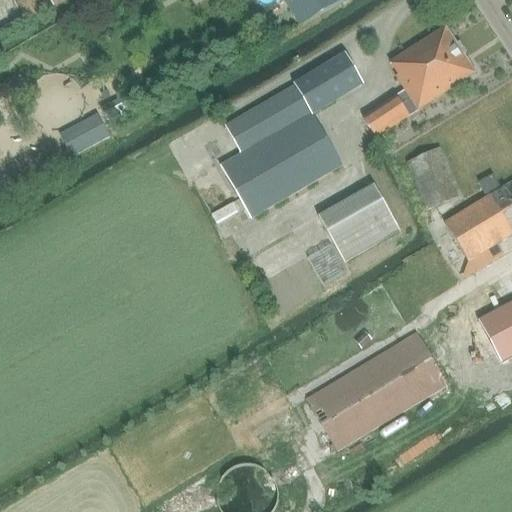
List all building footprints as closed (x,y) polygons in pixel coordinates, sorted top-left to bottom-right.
[(282,0),(297,25),(299,28),(346,1),(344,0),(282,0)] [(417,113),(475,75),(465,58),(468,56),(460,43),(457,45),(446,27),(428,39),(389,65),(397,77),(395,79),(404,92),(396,98),(374,111),(363,118),(376,139),(409,117),(417,113)] [(314,116),(364,86),(345,55),(295,85),(223,128),(239,155),(219,167),(249,221),(342,168),(314,116)] [(441,149),(406,164),(428,213),(462,197),(441,149)] [(494,176),(479,184),(478,184),(486,199),(445,224),(468,264),(511,236),(511,183),(501,190),(494,176)] [(318,218),(344,265),(401,233),(375,186),(318,218)] [(199,211),(205,224),(230,214),(224,200),(199,211)] [(511,303),(478,322),(501,365),(511,359),(511,303)] [(417,335),(306,401),(338,453),(449,387),(417,335)] [(280,500),(281,494),(280,487),(278,481),(274,473),(270,468),(262,462),(256,459),(245,458),(234,459),(228,462),(220,468),(216,473),(212,479),(210,485),(209,493),(210,500),(212,506),(214,511),(275,511),(278,508),(280,500)]
